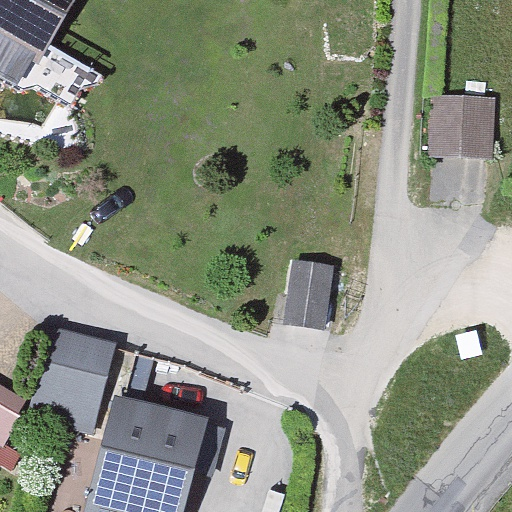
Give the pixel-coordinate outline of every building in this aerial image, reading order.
[(0,0),(0,76),(23,93),(33,70),(45,74),(89,0),(0,0)] [(496,110),(438,108),(435,171),(498,172),(496,110)] [(339,276),(293,272),(285,333),(324,338),(339,276)] [(41,409),(106,420),(120,334),(54,324),(41,409)] [(0,377),(0,437),(8,442),(33,394),(0,377)] [(121,412),(99,511),(195,511),(216,436),(121,412)]
